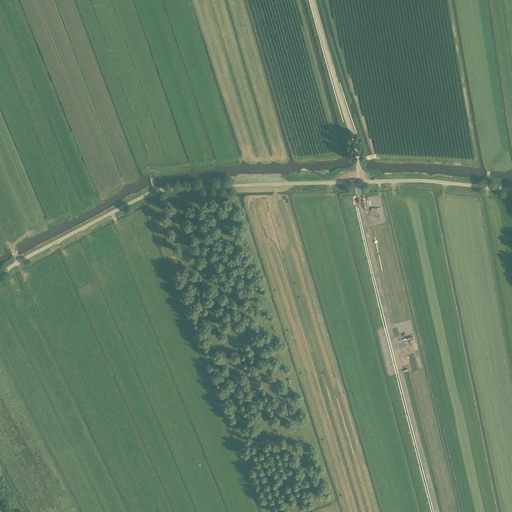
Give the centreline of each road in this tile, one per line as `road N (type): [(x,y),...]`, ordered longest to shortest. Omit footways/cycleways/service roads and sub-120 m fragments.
road 1 (track): [(0,274),(155,191),(358,182)]
road 2 (unclassified): [(358,161),(312,0)]
road 3 (track): [(511,189),(358,182)]
